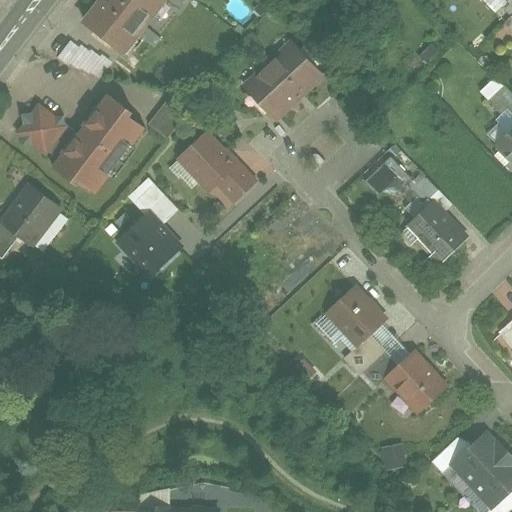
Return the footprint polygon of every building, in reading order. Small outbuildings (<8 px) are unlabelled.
[(94,0),(80,17),(120,50),(160,0),(94,0)] [(272,7),(264,0),(262,0),(255,7),(263,16),(272,7)] [(511,0),(505,0),(501,4),(510,14),(506,18),(511,24),(511,0)] [(248,28),(241,23),(236,29),(243,34),(248,28)] [(56,59),(98,77),(106,58),(64,40),(56,59)] [(429,61),(443,48),(435,40),(422,54),(429,61)] [(289,41),(243,85),(276,119),(322,75),(289,41)] [(511,87),(507,82),(490,97),(511,119),(511,87)] [(103,86),(70,131),(55,152),(48,161),(76,182),(79,178),(95,190),(144,123),(127,110),(130,106),(103,86)] [(178,86),(151,122),(170,136),(197,100),(178,86)] [(21,120),(13,130),(19,135),(20,143),(29,142),(43,153),(48,147),(55,152),(70,131),(64,127),(67,122),(61,118),(61,113),(55,113),(37,99),(28,110),(20,111),(21,120)] [(208,128),(175,158),(206,191),(214,184),(239,162),(208,128)] [(511,132),(498,146),(511,160),(511,132)] [(403,208),(412,217),(431,200),(441,211),(450,203),(418,170),(412,176),(389,152),(360,180),(376,196),(392,180),(411,200),(403,208)] [(239,162),(214,184),(230,202),(258,177),(242,159),(239,162)] [(28,179),(0,214),(0,219),(19,234),(31,244),(62,206),(28,179)] [(150,211),(116,243),(139,267),(151,256),(162,268),(187,245),(166,223),(182,208),(158,181),(139,199),(150,211)] [(412,217),(402,227),(438,265),(467,238),(441,211),(431,200),(412,217)] [(19,234),(0,219),(0,256),(1,257),(19,234)] [(355,283),(323,313),(355,346),(387,316),(355,283)] [(511,318),(500,328),(511,347),(511,318)] [(415,348),(384,377),(416,412),(447,382),(415,348)] [(471,443),(451,462),(455,467),(492,505),(511,485),(511,452),(498,438),(494,442),(484,431),(471,443)] [(451,462),(471,443),(456,436),(429,461),(444,477),(455,467),(451,462)] [(382,467),(405,463),(401,443),(378,447),(382,467)] [(455,467),(444,477),(477,511),(484,511),(492,505),(455,467)] [(507,511),(511,508),(511,485),(492,505),(484,511),(507,511)] [(134,510),(134,511),(165,511),(165,507),(165,503),(134,503),(134,510)]
